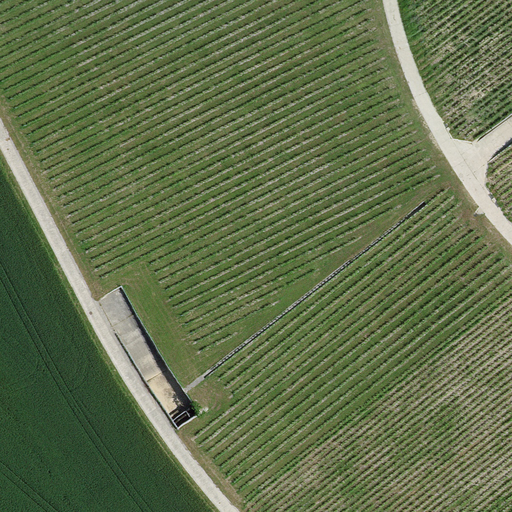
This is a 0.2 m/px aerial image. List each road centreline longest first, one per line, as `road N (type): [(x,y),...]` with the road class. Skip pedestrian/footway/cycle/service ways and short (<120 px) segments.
road 1 (track): [(231,511),(134,381),(0,130)]
road 2 (track): [(391,0),(421,95),(461,167),(511,232)]
